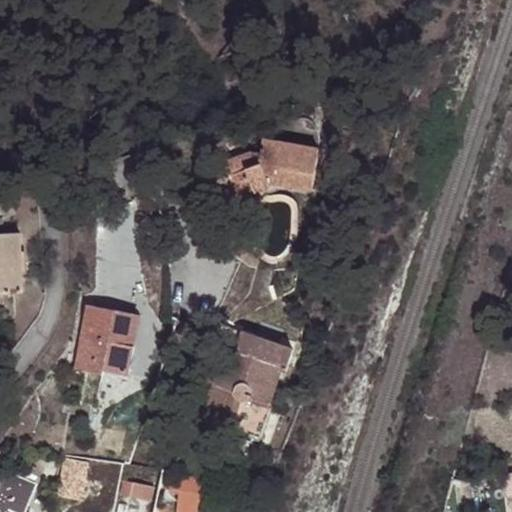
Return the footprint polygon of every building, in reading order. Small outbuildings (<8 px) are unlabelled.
[(206,0),(181,0),(193,13),(208,1),(206,0)] [(307,59),(233,84),(243,116),(297,99),(308,96),(318,92),(307,59)] [(215,179),(224,198),(248,187),(249,190),(263,184),(262,179),(299,200),(314,156),(259,138),(255,152),(245,148),(200,168),(206,183),(215,179)] [(215,202),(224,198),(215,179),(206,183),(215,202)] [(0,232),(0,289),(0,290),(1,291),(23,290),(19,231),(0,232)] [(233,238),(226,246),(248,265),(257,267),(261,262),(233,238)] [(89,345),(83,343),(78,368),(104,374),(106,368),(131,374),(143,316),(91,305),(84,336),(91,338),(89,345)] [(236,327),(230,344),(239,347),(244,330),(236,327)] [(221,369),(214,388),(205,411),(231,421),(240,394),(268,404),(281,368),(285,369),(293,348),(244,330),(239,347),(230,344),(221,369)] [(84,336),(83,343),(89,345),(91,338),(84,336)] [(205,384),(214,388),(221,369),(212,366),(205,384)] [(0,511),(29,511),(31,502),(28,500),(45,475),(44,474),(48,468),(32,456),(27,462),(17,455),(0,488),(0,511)] [(171,472),(167,486),(199,492),(202,478),(171,472)] [(509,473),(480,476),(481,485),(510,481),(509,473)] [(125,478),(122,494),(152,500),(155,484),(125,478)]
